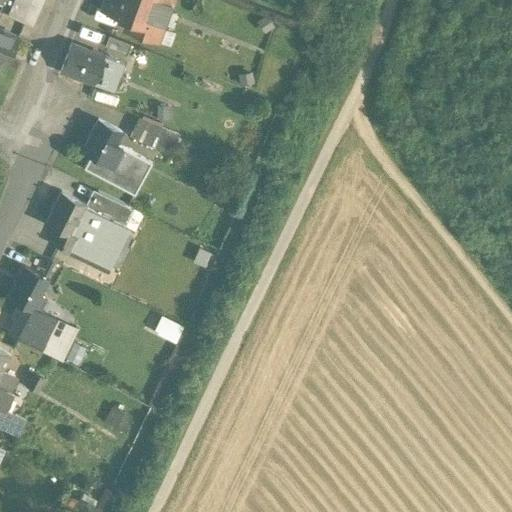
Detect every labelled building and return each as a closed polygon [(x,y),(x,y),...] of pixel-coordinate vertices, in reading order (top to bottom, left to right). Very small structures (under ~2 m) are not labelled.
[(16,0),(10,15),(32,24),(42,0),(16,0)] [(105,0),(101,10),(128,20),(125,30),(151,40),(155,28),(162,30),(173,0),(105,0)] [(0,64),(7,67),(19,38),(3,32),(2,35),(0,34),(0,64)] [(130,45),(108,36),(106,40),(104,47),(126,56),(130,45)] [(104,57),(70,44),(60,72),(93,85),(104,57)] [(104,57),(93,85),(107,90),(118,63),(104,57)] [(176,137),(139,119),(135,128),(130,137),(167,155),(176,137)] [(133,195),(150,163),(115,145),(121,133),(98,121),(82,151),(91,156),(84,169),(133,195)] [(132,210),(98,193),(94,202),(89,212),(124,228),(132,210)] [(85,206),(62,194),(47,225),(58,231),(70,237),(77,223),(84,209),(85,206)] [(58,231),(52,244),(104,269),(124,228),(89,212),(84,209),(77,223),(70,237),(58,231)] [(48,280),(25,268),(9,299),(21,305),(33,311),(40,297),(48,280)] [(40,297),(33,311),(21,305),(14,318),(23,323),(47,336),(55,321),(39,312),(45,300),(40,297)] [(154,331),(177,338),(183,321),(159,313),(154,331)] [(47,336),(23,323),(20,331),(16,338),(59,361),(67,346),(47,336)] [(10,356),(0,350),(0,376),(3,371),(10,356)] [(3,371),(0,376),(0,409),(4,411),(12,395),(7,393),(15,378),(3,371)] [(4,411),(0,409),(0,429),(17,438),(25,422),(4,411)]
